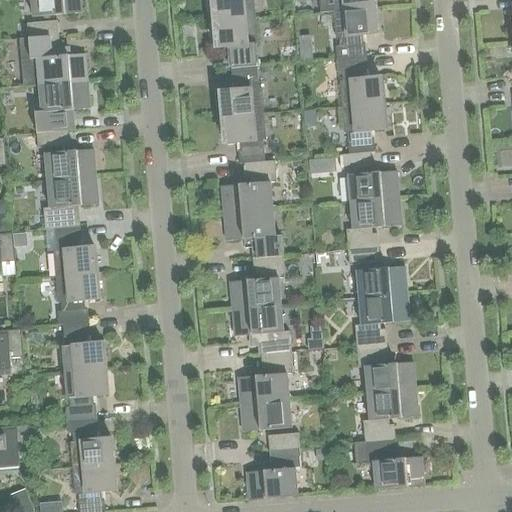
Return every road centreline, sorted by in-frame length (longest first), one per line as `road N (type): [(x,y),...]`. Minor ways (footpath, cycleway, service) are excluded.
road 1 (residential): [(183,511),(141,0)]
road 2 (residential): [(491,498),(447,0)]
road 3 (residential): [(339,511),(491,498)]
